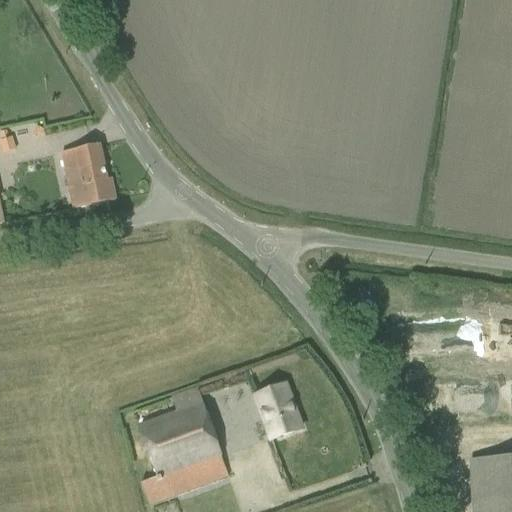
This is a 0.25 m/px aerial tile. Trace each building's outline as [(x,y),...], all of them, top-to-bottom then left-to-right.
[(15,150),(10,138),(8,139),(5,132),(0,133),(0,140),(0,142),(0,141),(0,147),(3,155),(15,150)] [(61,154),(73,211),(115,202),(110,180),(106,181),(99,146),(61,154)] [(254,398),(270,442),(301,430),(285,387),(254,398)] [(141,486),(148,506),(227,478),(196,391),(134,413),(158,480),(141,486)] [(212,426),(243,420),(240,405),(209,411),(212,426)] [(511,511),(511,460),(489,461),(469,462),(471,511),(511,511)]
